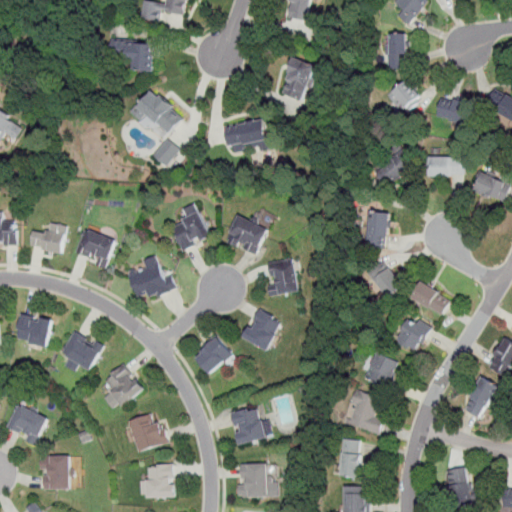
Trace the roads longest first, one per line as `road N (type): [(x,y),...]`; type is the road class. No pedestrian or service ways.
road 1 (residential): [(0,278),(76,291),(115,309),(159,347),(206,435),(211,511)]
road 2 (residential): [(511,264),(426,412),(410,511)]
